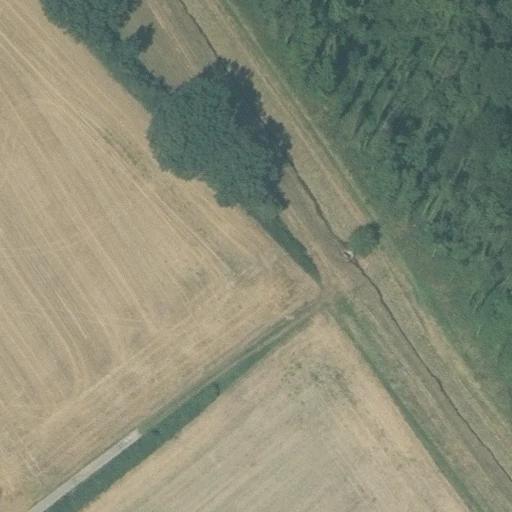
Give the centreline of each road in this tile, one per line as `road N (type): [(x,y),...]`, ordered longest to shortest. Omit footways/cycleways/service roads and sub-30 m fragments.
road 1 (track): [(511,398),(378,236),(228,0)]
road 2 (track): [(33,511),(347,279)]
